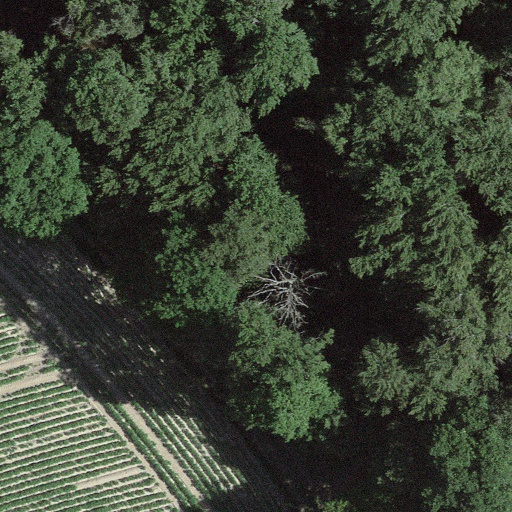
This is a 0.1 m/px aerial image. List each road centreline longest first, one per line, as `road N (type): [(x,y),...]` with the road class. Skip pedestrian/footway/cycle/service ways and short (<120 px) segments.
road 1 (track): [(291,511),(184,310),(0,120)]
road 2 (track): [(511,314),(467,382),(303,511)]
